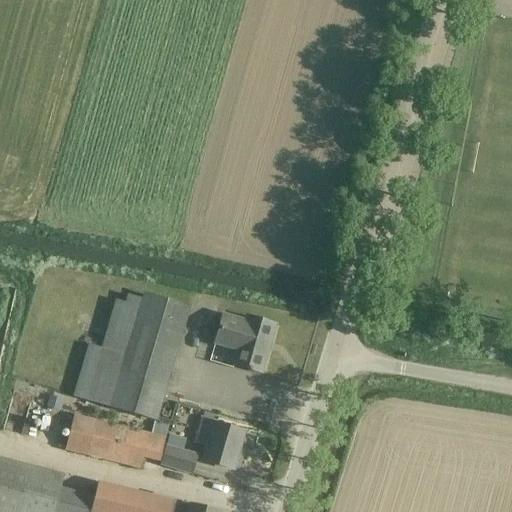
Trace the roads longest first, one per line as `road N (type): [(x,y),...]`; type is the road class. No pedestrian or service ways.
road 1 (tertiary): [(333,354),(366,219),(440,0)]
road 2 (unknown): [(274,511),(0,438)]
road 3 (unclassified): [(511,387),(333,354)]
road 4 (tertiary): [(288,511),(333,354)]
